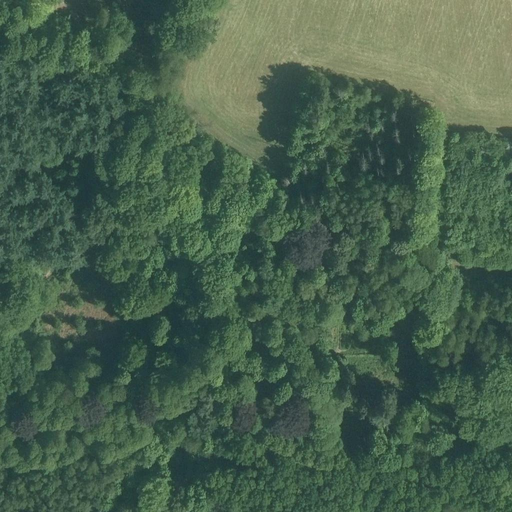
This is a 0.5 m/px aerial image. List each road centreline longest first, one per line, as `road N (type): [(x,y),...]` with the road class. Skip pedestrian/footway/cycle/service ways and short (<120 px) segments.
road 1 (track): [(511,269),(448,260),(423,231),(293,214)]
road 2 (track): [(293,214),(269,204),(185,134),(147,89)]
road 3 (track): [(147,89),(58,31),(0,16)]
